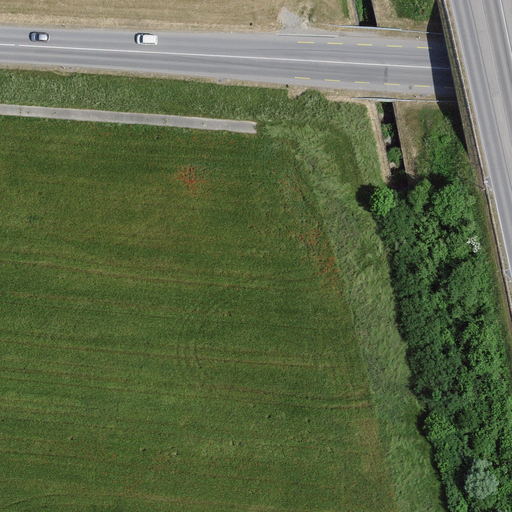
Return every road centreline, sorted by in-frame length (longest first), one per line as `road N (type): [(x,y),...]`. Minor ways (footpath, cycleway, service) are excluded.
road 1 (tertiary): [(511,62),(0,39)]
road 2 (track): [(0,109),(253,127)]
road 3 (primary): [(480,0),(511,157)]
